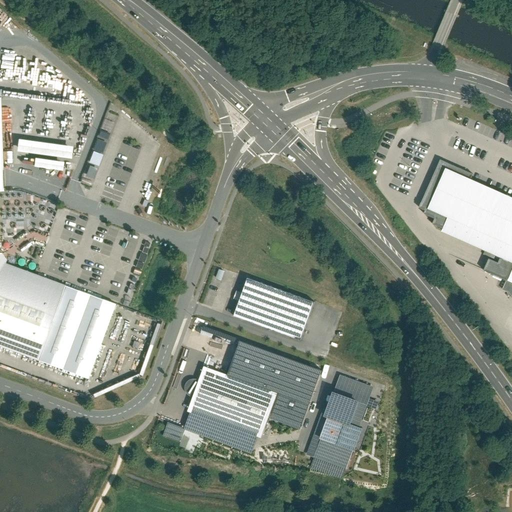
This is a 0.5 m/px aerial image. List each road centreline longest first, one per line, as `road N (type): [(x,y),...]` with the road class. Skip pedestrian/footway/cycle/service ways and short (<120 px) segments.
road 1 (unclassified): [(263,124),(231,167),(139,402),(101,417),(0,384)]
road 2 (primary): [(329,188),(511,407)]
road 3 (primary): [(121,0),(263,124)]
